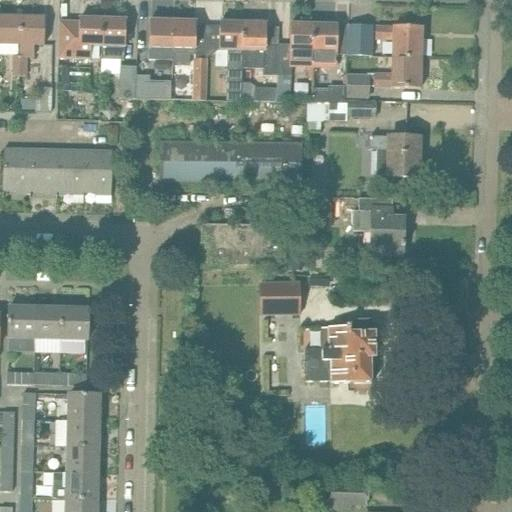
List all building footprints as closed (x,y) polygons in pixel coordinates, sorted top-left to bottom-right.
[(21,17),(0,17),(0,45),(20,46),(21,17)] [(20,59),(19,73),(26,73),(26,57),(36,57),(37,46),(44,46),(44,18),(21,17),(20,46),(20,59)] [(102,47),(102,19),(79,19),(79,22),(59,22),(58,59),(90,60),(90,47),(102,47)] [(102,19),(102,47),(102,62),(124,63),(125,48),(125,20),(102,19)] [(149,21),(149,48),(148,61),(171,62),(172,21),(149,21)] [(172,21),(171,62),(172,62),(172,67),(190,67),(190,54),(195,54),(196,22),(172,21)] [(242,51),(243,23),(220,23),(219,50),(227,50),(226,101),(241,101),(242,83),(242,69),(242,51)] [(243,23),(242,51),(242,69),(261,69),(261,76),(277,77),(278,44),(266,44),(266,24),(243,23)] [(289,45),(278,44),(277,77),(289,77),(289,67),(310,68),(310,67),(311,25),(290,24),(289,45)] [(336,25),(311,25),(310,67),(328,67),(328,63),(336,63),(336,25)] [(348,26),(347,46),(347,57),(371,57),(372,26),(348,26)] [(392,58),(421,59),(422,28),(393,27),(393,28),(375,27),(375,40),(392,41),(392,58)] [(421,59),(392,58),(391,75),(373,75),(373,87),(391,88),(391,89),(420,89),(421,59)] [(206,59),(194,59),(193,102),(205,102),(206,59)] [(135,100),(136,70),(122,69),(122,100),(135,100)] [(136,70),(135,100),(148,101),(149,70),(136,70)] [(329,103),(344,104),(345,72),(330,72),(329,103)] [(347,98),(367,99),(368,79),(348,78),(347,98)] [(242,83),(241,101),(254,101),(254,84),(242,83)] [(35,88),(35,113),(51,113),(52,88),(35,88)] [(208,88),(207,98),(215,99),(216,89),(208,88)] [(347,117),(375,118),(376,103),(348,102),(347,117)] [(405,115),(403,103),(388,106),(390,117),(405,115)] [(311,104),(307,104),(307,121),(347,121),(347,105),(344,105),(311,104)] [(369,139),(368,150),(377,150),(376,177),(388,177),(397,177),(417,178),(418,139),(398,138),(389,138),(389,139),(369,139)] [(160,144),(160,163),(160,183),(301,185),(302,145),(160,144)] [(29,192),(30,151),(3,150),(2,191),(29,192)] [(57,151),(30,151),(29,192),(56,192),(57,151)] [(85,152),(57,151),(56,192),(84,193),(85,152)] [(85,152),(84,193),(111,194),(112,153),(85,152)] [(353,212),(352,232),(371,233),(371,246),(385,247),(385,256),(402,256),(402,247),(404,247),(404,243),(402,243),(403,219),(398,219),(398,207),(392,207),(392,200),(384,200),(362,199),(362,212),(358,212),(353,212)] [(317,206),(317,220),(331,221),(331,207),(317,206)] [(282,226),(220,225),(200,225),(200,265),(281,266),(282,226)] [(297,284),(259,286),(260,317),(299,315),(297,284)] [(34,340),(35,308),(8,308),(8,339),(34,340)] [(35,308),(34,340),(60,340),(61,309),(35,308)] [(88,309),(61,309),(60,340),(87,341),(88,309)] [(321,350),(304,350),(304,353),(304,383),(329,383),(329,386),(332,386),(332,384),(351,384),(371,384),(371,355),(374,355),(373,326),(368,321),(355,322),(349,327),(349,326),(345,326),(345,329),(326,329),(326,330),(320,330),(321,350)] [(33,385),(33,374),(7,373),(7,385),(33,385)] [(59,374),(33,374),(33,385),(59,386),(59,374)] [(81,375),(59,374),(59,386),(81,386),(81,375)] [(24,393),(23,421),(33,421),(34,394),(24,393)] [(67,395),(66,421),(99,422),(99,396),(67,395)] [(2,414),(1,440),(12,440),(13,414),(2,414)] [(33,421),(23,421),(22,447),(33,447),(33,421)] [(66,421),(65,448),(98,448),(99,422),(66,421)] [(1,440),(1,465),(12,466),(12,440),(1,440)] [(22,447),(22,472),(32,473),(33,447),(22,447)] [(98,448),(65,448),(65,474),(97,475),(98,448)] [(12,466),(1,465),(0,491),(11,491),(12,466)] [(22,472),(21,499),(31,500),(32,473),(22,472)] [(65,474),(64,500),(97,501),(97,475),(65,474)] [(329,485),(328,511),(347,511),(347,508),(364,508),(365,486),(329,485)] [(31,511),(31,500),(21,499),(20,511),(31,511)] [(96,511),(97,501),(64,500),(63,511),(96,511)]
